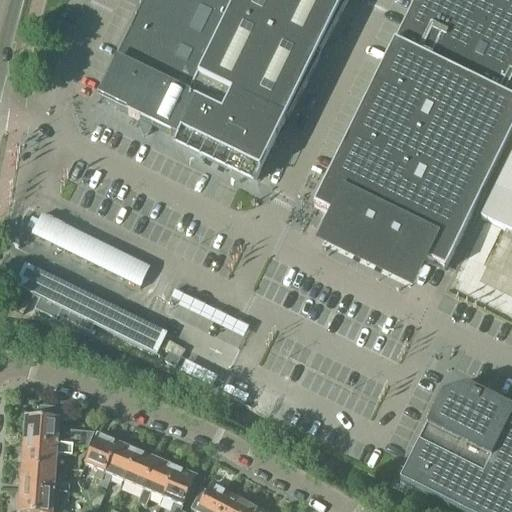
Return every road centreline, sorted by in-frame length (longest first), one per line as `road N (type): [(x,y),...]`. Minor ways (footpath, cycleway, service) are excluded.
road 1 (residential): [(328,511),(174,429),(10,364)]
road 2 (unclassified): [(268,244),(511,363)]
road 3 (unclassified): [(268,244),(381,0)]
road 4 (unclassified): [(62,145),(268,244)]
road 5 (unclassified): [(62,145),(108,0)]
